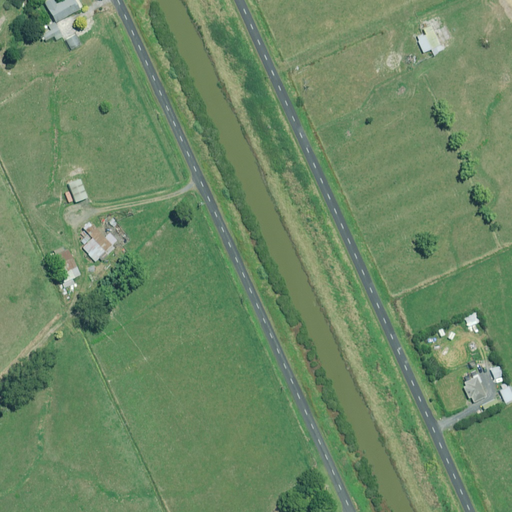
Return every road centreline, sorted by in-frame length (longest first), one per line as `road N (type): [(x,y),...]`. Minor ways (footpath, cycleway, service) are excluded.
road 1 (unclassified): [(232,0),(466,511)]
road 2 (unclassified): [(346,511),(114,0)]
